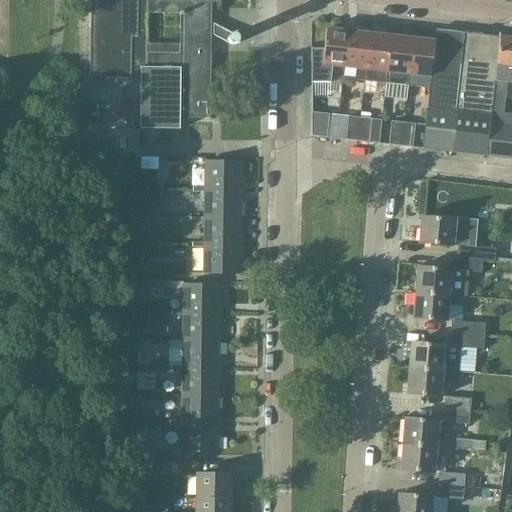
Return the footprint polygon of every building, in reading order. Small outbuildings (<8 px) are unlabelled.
[(130,72),(140,72),(139,128),(179,128),(179,117),(209,117),(211,0),(220,0),(219,0),(96,0),(96,23),(90,23),(89,77),(130,77),(130,72)] [(310,47),(310,80),(330,80),(331,63),(343,64),(347,29),(326,27),(323,47),(310,47)] [(428,86),(421,146),(449,150),(485,154),(488,124),(490,115),(501,117),(503,108),(504,93),(492,92),(494,80),(499,35),(463,31),(435,27),(434,38),(430,74),(428,86)] [(347,29),(343,64),(355,66),(354,78),(363,79),(369,32),(348,29),(348,28),(347,28),(347,29)] [(369,32),(363,79),(385,81),(390,34),(369,32)] [(390,34),(385,81),(406,84),(412,37),(391,34),(391,33),(390,33),(390,34)] [(511,36),(499,35),(494,80),(511,81),(511,36)] [(412,37),(406,84),(428,86),(430,74),(434,38),(433,38),(433,39),(412,37)] [(310,110),(310,134),(325,136),(328,112),(310,110)] [(359,117),(356,141),(378,143),(381,120),(370,119),(369,118),(369,117),(369,114),(360,113),(360,116),(360,117),(359,117)] [(345,138),(345,140),(356,141),(359,117),(348,116),(345,138)] [(390,119),(387,143),(399,144),(402,120),(390,119)] [(402,120),(399,144),(411,146),(413,122),(402,120)] [(511,126),(488,124),(485,154),(511,157),(511,126)] [(204,161),(204,189),(242,189),(242,177),(240,177),(240,161),(204,161)] [(195,179),(150,178),(150,197),(194,198),(195,179)] [(204,189),(203,216),(239,216),(240,201),(242,201),(242,189),(204,189)] [(203,216),(203,243),(242,244),(242,232),(239,232),(239,216),(203,216)] [(421,216),(419,243),(457,246),(456,258),(453,257),(453,258),(481,260),(494,261),(495,249),(467,247),(468,238),(474,238),(475,221),(455,219),(421,216)] [(203,243),(203,272),(239,272),(239,256),(242,256),(242,244),(203,243)] [(416,266),(414,293),(463,296),(465,297),(467,272),(480,273),(481,260),(453,258),(446,267),(446,269),(416,266)] [(182,284),(182,312),(221,313),(221,300),(218,300),(219,284),(182,284)] [(414,293),(412,318),(447,321),(448,305),(463,306),(463,296),(414,293)] [(182,312),(181,340),(218,340),(218,325),(220,325),(221,313),(182,312)] [(450,321),(449,334),(483,337),(484,324),(482,324),(476,323),(450,321)] [(449,334),(448,347),(474,349),(474,348),(482,349),(483,338),(483,337),(449,334)] [(181,340),(181,367),(220,368),(220,355),(217,355),(218,340),(181,340)] [(410,342),(408,368),(457,372),(458,362),(443,361),(444,345),(410,342)] [(146,365),(133,368),(136,383),(149,379),(146,365)] [(181,367),(181,394),(217,395),(217,380),(220,380),(220,368),(181,367)] [(408,368),(405,393),(440,396),(441,380),(456,382),(457,372),(408,368)] [(181,394),(180,422),(219,422),(219,410),(217,410),(217,395),(181,394)] [(444,396),(443,408),(469,411),(470,398),(444,396)] [(443,408),(442,422),(468,424),(468,422),(469,413),(469,411),(443,408)] [(404,418),(401,443),(451,447),(451,438),(437,436),(438,421),(404,418)] [(180,422),(180,451),(216,451),(217,435),(219,435),(219,422),(180,422)] [(401,443),(399,469),(434,472),(435,456),(450,458),(451,447),(401,443)] [(133,460),(133,472),(156,472),(156,462),(156,460),(135,460),(133,460)] [(437,472),(436,484),(462,487),(463,474),(437,472)] [(195,473),(195,498),(230,498),(230,473),(195,473)] [(436,484),(435,497),(461,499),(462,487),(436,484)] [(397,493),(395,511),(435,511),(430,511),(432,496),(397,493)] [(230,511),(230,498),(195,498),(194,511),(230,511)]
